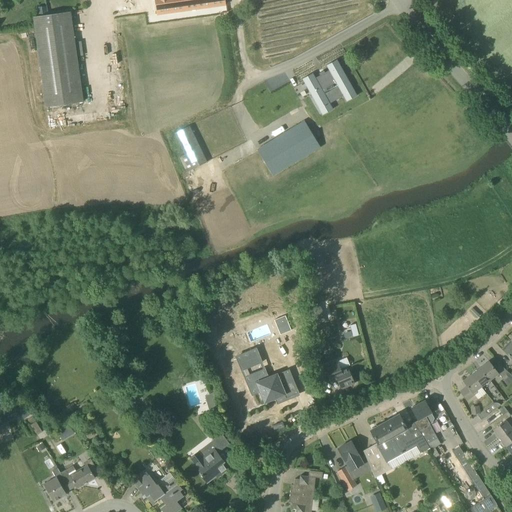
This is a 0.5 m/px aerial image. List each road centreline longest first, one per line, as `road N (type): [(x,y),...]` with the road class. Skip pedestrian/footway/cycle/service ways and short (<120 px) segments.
road 1 (residential): [(400,4),(264,80),(243,64),(232,0)]
road 2 (residential): [(271,511),(289,445),(438,377)]
road 3 (tertiary): [(511,135),(400,4)]
road 4 (residential): [(511,466),(488,462),(438,377)]
